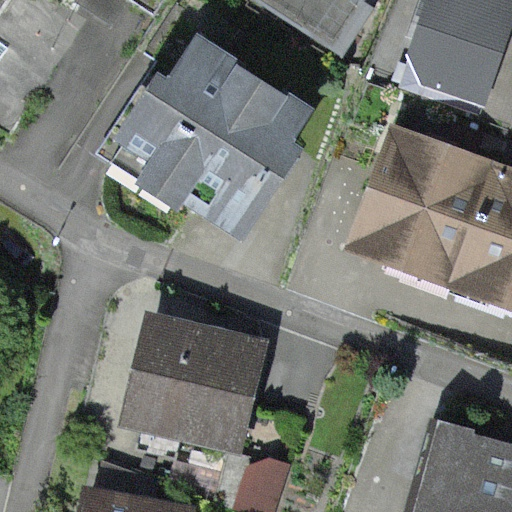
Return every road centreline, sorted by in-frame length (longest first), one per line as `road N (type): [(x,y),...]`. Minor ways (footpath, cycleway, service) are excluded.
road 1 (residential): [(511,395),(99,237)]
road 2 (residential): [(99,237),(27,511)]
